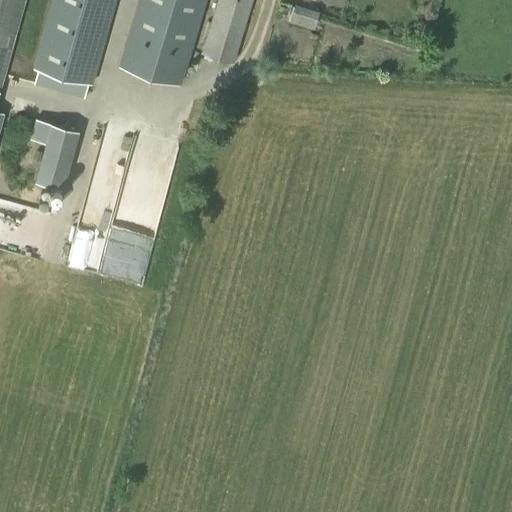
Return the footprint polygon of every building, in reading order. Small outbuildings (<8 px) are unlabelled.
[(0,0),(0,126),(4,112),(0,110),(0,87),(24,0),(0,0)] [(51,0),(32,68),(37,69),(33,83),(85,97),(88,84),(92,85),(115,0),(51,0)] [(137,0),(117,66),(181,84),(182,79),(188,80),(190,71),(185,70),(206,0),(216,0),(201,53),(233,62),(251,0),(137,0)] [(294,4),(289,21),(314,28),(319,11),(294,4)] [(77,129),(35,118),(30,138),(44,142),(35,179),(63,186),(77,129)]
